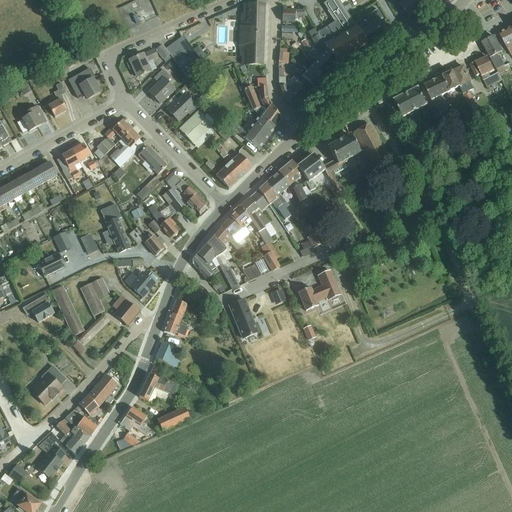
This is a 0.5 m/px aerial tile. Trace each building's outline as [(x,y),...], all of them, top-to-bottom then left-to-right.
[(133,36),(162,24),(152,0),(134,0),(121,5),(133,36)] [(327,27),(317,33),(318,35),(320,39),(327,35),(328,36),(332,42),(326,47),(337,64),(367,45),(358,31),(337,0),(330,0),(323,5),(335,22),(327,27)] [(401,6),(409,19),(424,10),(417,0),(404,0),(406,3),(401,6)] [(241,26),(240,56),(242,56),(242,65),(247,65),(247,66),(262,66),(264,6),(244,6),(243,15),(241,15),(241,26)] [(376,10),(354,24),(358,31),(367,45),(379,37),(386,33),(378,20),(381,18),(381,19),(376,10)] [(307,16),(303,11),(295,12),(283,11),(282,22),(294,23),(294,17),(307,16)] [(506,49),(511,57),(511,56),(511,28),(499,35),(506,49)] [(323,55),(320,58),(319,59),(331,70),(337,64),(326,47),(325,47),(320,39),(318,35),(317,33),(314,29),(308,33),(316,46),(321,52),(323,55)] [(498,73),(499,75),(511,68),(509,65),(505,66),(499,57),(498,58),(497,55),(502,52),(494,38),(482,44),(496,70),(498,73)] [(197,78),(209,74),(184,39),(180,41),(173,46),(173,45),(166,50),(190,83),(197,78)] [(313,65),(313,66),(318,72),(317,73),(323,79),(331,70),(319,59),(320,58),(312,51),(305,41),(302,43),(306,49),(307,51),(306,52),(308,55),(308,56),(314,61),(314,60),(316,62),(313,65)] [(156,51),(163,60),(169,56),(162,46),(156,51)] [(152,61),(157,58),(154,50),(143,55),(129,62),(137,78),(156,69),(152,61)] [(278,64),(287,65),(288,54),(279,53),(278,64)] [(475,64),(481,75),(483,81),(487,89),(502,81),(499,75),(498,73),(490,78),(488,74),(494,72),(487,58),(475,64)] [(232,65),(230,60),(219,64),(220,69),(232,65)] [(318,72),(313,66),(307,73),(293,60),(291,62),(302,78),(314,89),(323,79),(317,73),(318,72)] [(475,78),(481,75),(475,64),(469,66),(475,78)] [(464,68),(453,73),(459,88),(463,96),(468,93),(472,99),(474,98),(473,96),(476,95),(474,90),(470,83),(471,83),(464,68)] [(90,69),(67,82),(78,100),(85,96),(87,100),(100,93),(92,80),(95,78),(90,69)] [(283,69),(278,69),(279,88),(282,98),(294,109),(309,94),(297,83),(298,81),(294,77),(285,86),(285,78),(283,78),(283,69)] [(57,74),(62,83),(68,80),(63,71),(57,74)] [(149,93),(160,105),(174,90),(167,83),(171,79),(163,71),(153,80),(158,84),(149,93)] [(439,98),(459,88),(453,73),(425,87),(432,101),(431,102),(437,113),(442,111),(440,105),(442,104),(439,98)] [(263,120),(275,129),(281,121),(267,98),(266,79),(257,79),(257,80),(255,81),(255,86),(257,86),(257,88),(259,88),(260,102),(266,112),(265,114),(259,108),(251,87),(244,90),(252,110),(259,117),(263,120)] [(61,97),(66,94),(61,84),(55,87),(58,92),(53,94),(58,102),(48,107),(54,118),(66,112),(63,107),(66,106),(61,97)] [(400,112),(403,118),(427,106),(419,90),(387,106),(392,116),(400,112)] [(468,93),(463,96),(469,106),(469,105),(475,115),(480,112),(474,103),(472,100),(472,99),(468,93)] [(168,111),(178,122),(194,107),(184,96),(168,111)] [(22,121),(16,124),(22,134),(27,131),(28,133),(46,123),(37,108),(27,113),(29,117),(22,121)] [(198,112),(179,130),(193,145),(210,128),(212,127),(214,124),(206,115),(202,111),(199,114),(198,112)] [(263,120),(259,117),(247,134),(232,123),(227,130),(233,139),(237,134),(243,138),(243,139),(259,151),(275,129),(263,120)] [(116,135),(121,140),(131,130),(127,125),(126,126),(122,122),(117,126),(116,124),(104,136),(107,139),(105,141),(96,149),(98,150),(94,154),(100,160),(115,146),(110,141),(116,135)] [(0,123),(0,148),(11,142),(0,123)] [(354,135),(351,137),(359,153),(369,171),(373,169),(378,166),(383,176),(394,170),(369,125),(353,134),(354,135)] [(217,133),(225,141),(231,137),(222,128),(217,133)] [(131,130),(121,140),(118,142),(124,148),(112,160),(120,168),(133,156),(130,152),(136,146),(135,144),(140,140),(135,135),(136,134),(131,130)] [(335,161),(322,168),(325,171),(333,186),(330,189),(338,201),(345,196),(332,176),(335,174),(333,171),(345,165),(347,168),(353,164),(350,158),(359,153),(351,137),(350,136),(328,148),(335,161)] [(401,141),(417,166),(425,160),(409,136),(401,141)] [(83,145),(72,151),(79,163),(90,157),(83,145)] [(227,156),(220,146),(215,149),(223,160),(227,156)] [(144,163),(147,160),(156,169),(153,172),(158,176),(166,168),(147,148),(138,156),(144,163)] [(79,163),(72,151),(61,157),(68,169),(62,172),(67,182),(73,179),(74,180),(80,177),(73,166),(79,163)] [(239,155),(227,166),(241,179),(252,168),(239,155)] [(313,155),(297,168),(302,176),(307,181),(305,183),(309,192),(315,189),(311,181),(325,171),(322,168),(313,155)] [(87,165),(90,171),(96,168),(93,162),(87,165)] [(205,166),(210,171),(214,167),(209,162),(205,166)] [(292,162),(278,173),(289,187),(302,176),(297,168),(292,162)] [(49,164),(38,170),(46,183),(57,177),(49,164)] [(241,179),(227,166),(216,177),(229,190),(241,179)] [(38,170),(27,176),(35,189),(46,183),(38,170)] [(164,181),(169,186),(176,178),(172,173),(164,181)] [(270,180),(266,183),(277,197),(283,204),(285,202),(280,195),(290,187),(289,187),(278,173),(270,180)] [(27,176),(17,182),(24,195),(35,189),(27,176)] [(146,187),(151,193),(160,184),(155,178),(146,187)] [(68,189),(62,180),(57,183),(63,191),(67,198),(71,196),(67,189),(68,189)] [(203,209),(206,205),(196,195),(182,181),(176,187),(181,193),(183,191),(184,193),(185,195),(188,198),(189,198),(190,197),(192,199),(186,204),(192,210),(194,208),(199,213),(200,212),(201,212),(203,210),(203,209)] [(17,182),(6,188),(13,201),(24,195),(17,182)] [(266,183),(258,191),(269,206),(272,203),(276,209),(277,208),(285,220),(291,216),(284,207),(283,204),(277,197),(266,183)] [(307,199),(300,186),(291,191),(298,204),(307,199)] [(172,190),(171,190),(169,187),(164,190),(167,194),(162,197),(175,214),(185,207),(172,190)] [(6,188),(0,190),(0,202),(3,207),(13,201),(6,188)] [(249,200),(239,208),(249,220),(251,223),(266,246),(270,243),(272,242),(263,227),(268,224),(260,214),(269,206),(258,191),(249,200)] [(104,210),(101,212),(106,225),(119,254),(130,249),(123,232),(117,220),(121,218),(115,205),(104,210)] [(164,223),(158,215),(153,207),(148,210),(154,218),(160,227),(170,239),(173,236),(175,236),(177,234),(177,233),(178,232),(173,227),(175,226),(169,219),(164,223)] [(141,208),(131,213),(135,220),(145,215),(141,208)] [(234,214),(230,218),(239,228),(243,224),(245,228),(251,223),(249,220),(239,208),(233,213),(234,214)] [(25,222),(36,216),(33,211),(22,217),(25,222)] [(230,218),(221,228),(231,238),(237,246),(249,235),(248,233),(245,228),(243,224),(239,228),(230,218)] [(149,226),(156,234),(161,230),(154,222),(149,226)] [(286,226),(290,232),(296,228),(291,222),(286,226)] [(336,228),(344,245),(339,247),(342,253),(354,248),(351,242),(348,234),(356,231),(352,222),(345,225),(345,224),(336,228)] [(309,242),(310,244),(313,250),(321,245),(310,226),(305,229),(311,239),(308,241),(308,242),(309,242)] [(130,235),(137,246),(143,241),(155,257),(164,249),(161,246),(165,243),(160,237),(157,240),(154,237),(149,241),(138,228),(130,235)] [(214,237),(223,247),(228,242),(237,252),(240,249),(237,246),(231,238),(221,228),(214,237)] [(81,238),(87,255),(99,251),(93,233),(81,238)] [(65,234),(54,239),(60,253),(71,247),(65,234)] [(211,251),(214,257),(233,291),(239,287),(223,258),(220,259),(219,257),(221,256),(226,251),(223,247),(214,237),(206,246),(211,251)] [(313,250),(310,244),(309,242),(308,242),(302,245),(304,250),(299,253),(303,258),(314,252),(313,250)] [(210,261),(214,257),(211,251),(206,246),(197,255),(207,265),(213,275),(217,271),(210,261)] [(266,246),(261,249),(266,256),(263,258),(272,273),(279,268),(275,261),(266,246)] [(57,272),(64,269),(58,255),(37,265),(44,279),(57,272)] [(206,281),(213,275),(207,265),(197,255),(192,261),(192,264),(206,281)] [(246,278),(249,282),(249,283),(261,277),(256,266),(243,273),(246,278)] [(318,307),(316,302),(327,297),(329,301),(340,296),(329,272),(318,277),(323,288),(312,292),(311,288),(298,294),(306,312),(318,307)] [(150,273),(146,277),(142,273),(137,279),(132,275),(125,283),(143,299),(155,285),(154,284),(158,280),(150,273)] [(93,290),(104,285),(102,279),(91,285),(93,290)] [(212,288),(215,291),(220,297),(230,292),(225,285),(221,287),(219,283),(212,288)] [(83,295),(93,290),(91,285),(80,290),(83,295)] [(96,296),(107,290),(104,285),(93,290),(96,295),(96,296)] [(52,293),(54,298),(65,293),(62,287),(52,293)] [(96,295),(93,290),(83,295),(86,300),(96,295)] [(99,301),(110,296),(107,290),(96,296),(99,301)] [(281,291),(271,295),(273,299),(279,297),(283,295),(281,291)] [(65,293),(54,298),(57,304),(68,299),(67,296),(65,293)] [(99,301),(96,296),(96,295),(86,300),(88,306),(99,301)] [(32,314),(38,324),(53,315),(47,305),(50,303),(46,296),(22,310),(27,317),(32,314)] [(111,317),(126,329),(139,313),(121,298),(113,306),(118,310),(111,317)] [(68,299),(57,304),(60,309),(71,304),(68,299)] [(244,300),(229,307),(243,340),(257,334),(244,300)] [(88,306),(91,311),(101,306),(99,301),(88,306)] [(176,301),(164,333),(175,337),(176,334),(184,337),(188,328),(179,325),(187,306),(176,301)] [(60,309),(62,315),(73,310),(71,304),(60,309)] [(93,317),(104,312),(101,306),(91,311),(93,317)] [(62,315),(65,321),(76,315),(73,310),(62,315)] [(0,325),(9,321),(4,311),(0,313),(0,325)] [(68,326),(79,321),(76,315),(65,321),(68,326)] [(72,346),(81,356),(87,351),(80,344),(81,343),(82,343),(84,344),(105,324),(103,322),(106,319),(103,315),(78,340),(72,346)] [(68,326),(70,332),(81,326),(79,321),(68,326)] [(73,337),(84,332),(81,326),(70,332),(73,337)] [(311,326),(302,330),(307,342),(316,338),(311,326)] [(156,359),(176,368),(180,359),(171,355),(174,348),(163,343),(156,359)] [(31,392),(44,406),(51,399),(52,401),(58,395),(57,394),(62,389),(60,387),(66,380),(52,367),(42,377),(44,379),(31,392)] [(149,376),(141,392),(138,399),(150,404),(152,400),(154,401),(157,396),(166,400),(167,398),(172,400),(178,386),(167,380),(166,383),(158,380),(149,376)] [(98,409),(117,386),(106,377),(88,398),(79,406),(89,417),(98,409)] [(133,428),(146,437),(148,433),(140,427),(146,418),(132,408),(120,426),(129,433),(133,428)] [(188,416),(192,414),(189,408),(184,410),(184,409),(157,421),(162,432),(189,420),(188,416)] [(65,420),(68,423),(73,428),(73,427),(75,429),(89,439),(98,428),(85,418),(80,424),(78,422),(79,421),(71,413),(65,420)] [(84,447),(71,434),(64,427),(61,423),(56,428),(64,437),(60,443),(64,447),(68,451),(76,457),(84,447)] [(0,448),(1,448),(2,449),(4,448),(4,446),(9,443),(0,427),(0,448)] [(89,439),(75,429),(71,434),(84,447),(89,439)] [(140,443),(127,434),(123,440),(132,447),(140,443)] [(48,454),(36,469),(50,480),(62,464),(60,462),(65,455),(64,455),(68,451),(64,447),(60,443),(57,439),(52,445),(46,452),(48,454)] [(9,476),(19,484),(27,475),(17,466),(9,476)] [(36,511),(40,506),(19,491),(14,497),(21,502),(18,507),(18,508),(18,510),(21,511),(23,511),(24,511),(36,511)]
